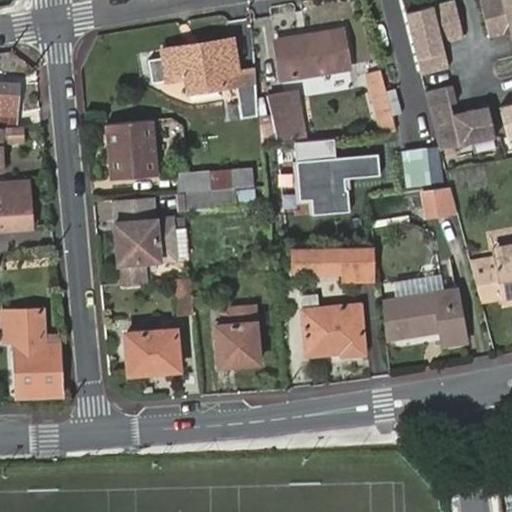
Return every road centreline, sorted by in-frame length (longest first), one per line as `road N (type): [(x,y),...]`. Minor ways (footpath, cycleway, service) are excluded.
road 1 (residential): [(94,433),(57,24)]
road 2 (tertiary): [(94,433),(304,416),(460,392)]
road 3 (residential): [(57,24),(194,0)]
road 4 (tertiary): [(476,511),(460,392)]
